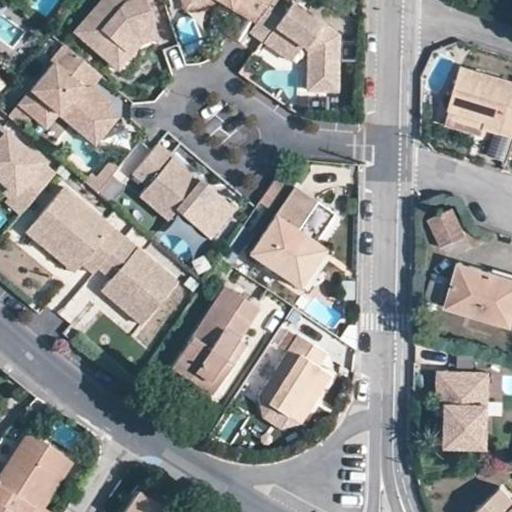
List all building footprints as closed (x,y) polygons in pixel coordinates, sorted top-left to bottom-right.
[(137,8),(134,0),(93,0),(69,32),(109,66),(132,36),(151,30),(143,6),(137,8)] [(143,6),(140,0),(134,0),(137,8),(143,6)] [(177,0),(181,10),(196,6),(194,0),(177,0)] [(250,22),(265,0),(194,0),(196,6),(212,0),(222,0),(224,6),(250,22)] [(273,50),(282,37),(305,53),(304,94),(332,95),(333,39),(279,0),(265,0),(250,22),(244,30),(262,42),(273,50)] [(151,30),(132,36),(109,66),(115,71),(136,43),(153,37),(151,30)] [(31,120),(52,96),(80,119),(71,128),(89,144),(110,120),(100,112),(95,106),(96,97),(87,88),(97,75),(59,44),(46,61),(48,63),(13,104),(31,120)] [(445,107),(449,108),(445,121),(496,136),(498,129),(511,133),(511,86),(511,81),(459,64),(445,107)] [(31,120),(39,128),(53,114),(71,128),(80,119),(52,96),(31,120)] [(100,112),(106,106),(96,97),(95,106),(100,112)] [(0,191),(4,195),(1,198),(2,201),(15,212),(46,174),(0,136),(0,191)] [(205,188),(194,179),(191,182),(165,158),(167,157),(152,144),(127,173),(142,185),(133,194),(162,218),(171,208),(203,237),(228,207),(214,197),(209,201),(204,197),(205,188)] [(110,199),(125,183),(107,167),(93,183),(110,199)] [(255,202),(266,209),(283,185),(274,177),(255,202)] [(47,255),(53,249),(71,266),(75,262),(87,273),(92,267),(118,237),(58,186),(33,215),(44,225),(30,241),(47,255)] [(209,201),(214,197),(205,188),(204,197),(209,201)] [(306,251),(311,243),(330,215),(292,189),(247,255),(295,287),(315,257),(313,255),(306,251)] [(456,208),(427,218),(438,247),(466,236),(456,208)] [(44,225),(33,215),(19,231),(30,241),(44,225)] [(134,324),(171,281),(118,237),(92,267),(103,276),(97,283),(116,300),(112,305),(134,324)] [(318,248),(311,243),(306,251),(313,255),(318,248)] [(53,249),(47,255),(67,272),(71,266),(53,249)] [(511,277),(455,260),(443,302),(510,322),(511,315),(511,277)] [(228,267),(220,261),(211,275),(219,281),(228,267)] [(97,283),(92,289),(112,305),(116,300),(97,283)] [(242,347),(236,343),(256,310),(221,287),(168,369),(210,396),(242,347)] [(323,356),(292,336),(255,397),(297,425),(327,377),(315,369),(323,356)] [(436,387),(444,388),(444,443),(485,445),(487,372),(437,371),(436,387)] [(60,455),(25,433),(0,472),(0,506),(8,511),(23,511),(27,507),(60,455)] [(27,507),(35,511),(39,511),(71,462),(60,455),(27,507)] [(511,511),(511,494),(500,482),(469,511),(511,511)] [(160,511),(162,510),(134,491),(119,511),(160,511)]
